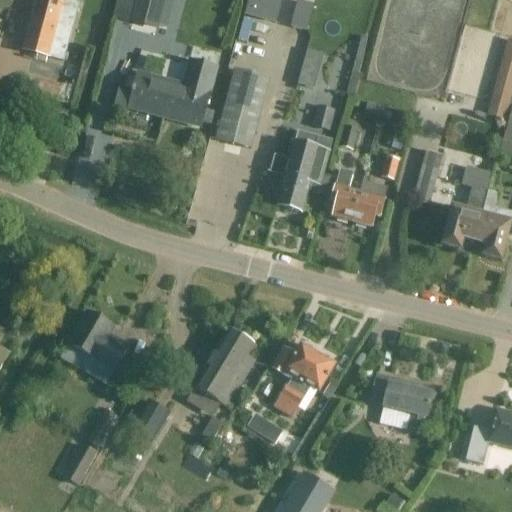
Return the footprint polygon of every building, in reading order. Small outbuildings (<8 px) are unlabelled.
[(34,2),(21,52),(64,64),(68,47),(76,17),(79,4),(63,0),(61,9),(34,2)] [(120,0),(114,22),(167,34),(174,0),(120,0)] [(247,0),(244,15),(272,22),(275,11),(263,8),(265,0),(247,0)] [(297,1),(290,28),(307,32),(314,6),(297,1)] [(503,56),(487,118),(504,123),(511,95),(511,42),(507,42),(503,56)] [(306,51),(301,67),(317,71),(322,56),(306,51)] [(133,94),(129,108),(199,127),(215,70),(190,63),(184,88),(138,76),(134,90),(132,89),(131,93),(133,94)] [(233,71),(220,121),(215,141),(250,150),(268,80),(233,71)] [(329,74),(326,89),(345,94),(349,79),(329,74)] [(44,102),(49,82),(26,76),(20,96),(44,102)] [(364,114),(380,118),(382,109),(367,104),(364,114)] [(329,134),(335,113),(335,112),(318,107),(312,129),(329,134)] [(384,112),(382,119),(389,121),(391,113),(384,112)] [(339,149),(353,153),(359,133),(344,129),(339,149)] [(325,196),(329,178),(320,175),(326,152),(314,149),(317,138),(296,132),(288,161),(273,157),(269,172),(284,177),(276,208),(301,215),(307,191),(325,196)] [(499,157),(511,159),(511,135),(504,134),(499,157)] [(441,158),(426,154),(414,200),(428,204),(441,158)] [(399,163),(385,159),(380,179),(394,183),(399,163)] [(471,254),(488,192),(492,176),(466,169),(462,186),(472,189),(465,213),(451,209),(441,246),(471,254)] [(339,172),(336,182),(331,201),(336,202),(332,218),(350,222),(358,194),(347,191),(351,175),(339,172)] [(358,194),(350,222),(371,228),(375,213),(380,214),(386,190),(361,183),(358,194)] [(488,192),(471,254),(500,262),(510,225),(511,216),(495,211),(499,196),(488,192)] [(87,313),(68,347),(94,362),(95,360),(115,371),(128,348),(109,337),(113,328),(87,313)] [(0,370),(8,356),(0,351),(0,333),(1,333),(0,332),(0,370)] [(228,332),(218,349),(193,389),(227,409),(255,363),(246,357),(253,346),(228,332)] [(318,393),(324,383),(334,365),(300,345),(294,355),(283,349),(272,369),(282,375),(291,380),(286,388),(286,387),(273,409),(290,419),(308,387),(318,393)] [(410,416),(407,428),(421,431),(424,420),(426,420),(432,396),(408,390),(409,384),(377,376),(372,395),(370,403),(397,409),(396,413),(410,416)] [(133,413),(124,427),(152,444),(169,416),(147,402),(138,417),(133,413)] [(511,415),(495,411),(490,432),(473,428),(465,462),(483,466),(488,444),(511,449),(511,415)] [(104,413),(90,438),(87,444),(97,450),(115,418),(104,413)] [(254,416),(247,428),(275,446),(282,433),(254,416)] [(211,423),(202,438),(215,446),(224,431),(211,423)] [(194,445),(188,455),(198,461),(205,451),(194,445)] [(76,455),(63,478),(62,479),(78,488),(80,484),(92,463),(97,455),(81,446),(76,455)] [(227,459),(220,469),(228,473),(234,463),(227,459)] [(219,469),(215,476),(224,481),(228,474),(219,469)] [(322,511),(334,493),(302,474),(279,511),(322,511)] [(392,496),(386,505),(395,511),(396,511),(402,503),(392,496)]
